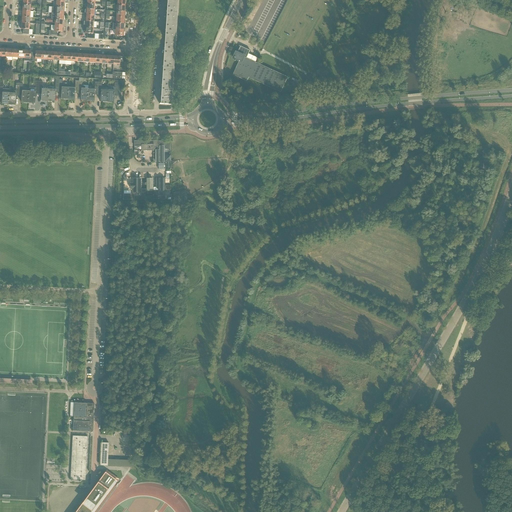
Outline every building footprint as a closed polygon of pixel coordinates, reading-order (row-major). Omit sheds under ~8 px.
[(167,0),(167,13),(176,13),(176,0),(167,0)] [(166,31),(175,32),(176,13),(167,13),(166,31)] [(20,25),(20,29),(23,29),(23,34),(28,35),(29,30),(29,25),(29,24),(21,23),(21,25),(20,25)] [(62,26),(54,25),(54,31),(49,31),(48,35),(57,36),(57,32),(63,32),(63,28),(62,28),(62,26)] [(84,29),(84,33),(85,33),(84,33),(87,34),(87,38),(86,39),(98,39),(99,34),(95,34),(93,34),(93,29),(93,28),(85,27),(85,29),(84,29)] [(113,35),(113,40),(120,41),(120,36),(121,36),(124,36),(124,32),(123,32),(123,30),(115,30),(115,31),(115,35),(113,35)] [(166,31),(165,49),(173,50),(175,32),(166,31)] [(236,52),(235,54),(233,58),(239,61),(233,75),(247,81),(249,78),(281,92),(288,77),(247,58),(250,50),(241,46),(237,53),(236,52)] [(163,68),(172,68),(173,50),(165,49),(163,68)] [(24,59),(24,61),(31,62),(32,62),(33,53),(30,53),(31,50),(27,50),(27,51),(24,50),(24,59)] [(33,53),(32,62),(37,62),(37,59),(41,60),(42,52),(39,51),(35,50),(35,53),(33,53)] [(113,56),(113,65),(119,65),(119,61),(123,61),(123,56),(116,56),(116,57),(113,56)] [(162,86),(171,87),(172,68),(163,68),(162,86)] [(98,83),(98,94),(101,94),(100,101),(107,101),(108,90),(102,90),(101,90),(102,80),(99,79),(98,83)] [(55,90),(49,89),(48,100),(55,101),(55,91),(58,91),(59,80),(56,80),(55,90)] [(62,80),(59,80),(58,91),(61,91),(61,98),(68,99),(68,88),(62,87),(62,80)] [(29,91),(28,102),(35,103),(35,93),(38,93),(39,82),(36,81),(35,88),(29,88),(29,91)] [(75,88),(68,88),(68,99),(75,99),(75,92),(78,93),(79,81),(75,81),(75,88)] [(79,81),(78,93),(81,93),(80,100),(87,100),(88,89),(85,89),(85,87),(83,86),(82,86),(82,82),(82,81),(79,81)] [(108,90),(107,101),(114,102),(114,95),(121,95),(122,81),(117,81),(115,81),(115,84),(114,88),(108,88),(108,90)] [(8,104),(9,93),(9,89),(3,89),(3,82),(0,82),(0,93),(2,93),(1,103),(8,104)] [(42,82),(39,82),(38,93),(41,93),(41,100),(48,100),(49,89),(49,87),(42,86),(42,82)] [(95,89),(88,89),(87,100),(94,101),(95,94),(98,94),(98,83),(95,82),(95,89)] [(9,93),(8,104),(15,104),(16,94),(19,95),(19,83),(16,83),(15,91),(13,91),(13,93),(9,93)] [(23,84),(19,83),(19,95),(22,95),(21,102),(28,102),(29,91),(22,91),(23,84)] [(161,104),(170,105),(171,87),(162,86),(161,104)] [(134,141),(134,146),(142,146),(142,151),(153,151),(153,148),(153,141),(134,141)] [(165,147),(160,147),(160,150),(156,150),(156,162),(165,162),(165,147)] [(172,194),(173,202),(178,202),(187,200),(184,190),(180,192),(176,194),(172,194)] [(153,196),(153,200),(165,200),(165,196),(158,196),(158,191),(153,191),(153,196)] [(73,431),(93,432),(94,404),(74,403),(73,431)] [(70,480),(85,480),(87,437),(72,436),(70,480)] [(100,466),(108,466),(109,443),(101,443),(100,466)] [(94,511),(105,497),(103,495),(107,490),(109,492),(119,479),(107,470),(97,483),(94,487),(75,511),(94,511)]
